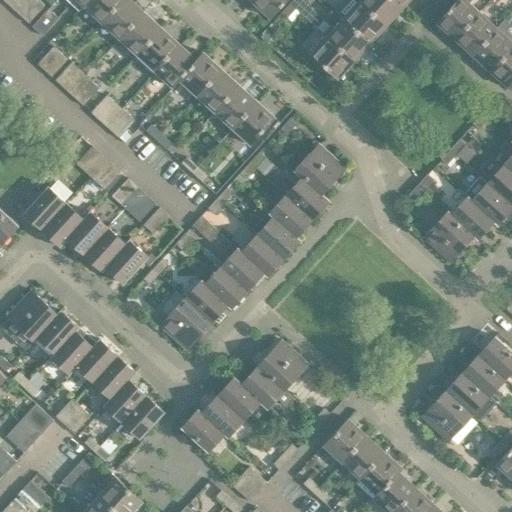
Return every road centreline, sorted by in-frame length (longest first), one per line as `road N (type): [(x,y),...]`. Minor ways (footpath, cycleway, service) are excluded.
road 1 (residential): [(0,290),(25,261),(53,260),(188,369),(255,303)]
road 2 (residential): [(492,511),(382,417),(479,307)]
road 3 (residential): [(195,219),(20,63),(0,19)]
